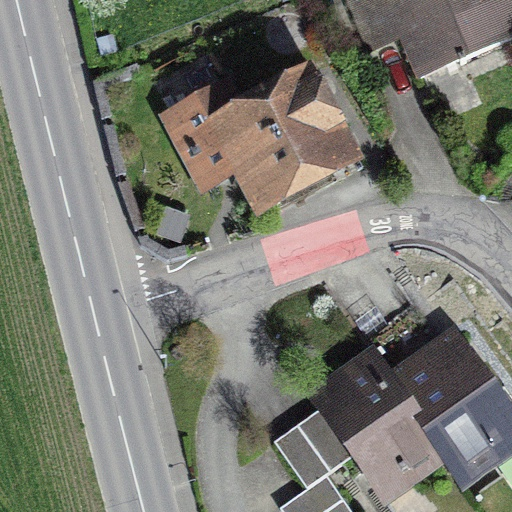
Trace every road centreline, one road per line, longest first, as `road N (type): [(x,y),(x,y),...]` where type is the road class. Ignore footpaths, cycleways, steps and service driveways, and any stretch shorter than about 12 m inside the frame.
road 1 (residential): [(511,263),(471,232),(410,219),(93,312)]
road 2 (secondary): [(17,0),(93,312)]
road 3 (secondary): [(93,312),(148,511)]
